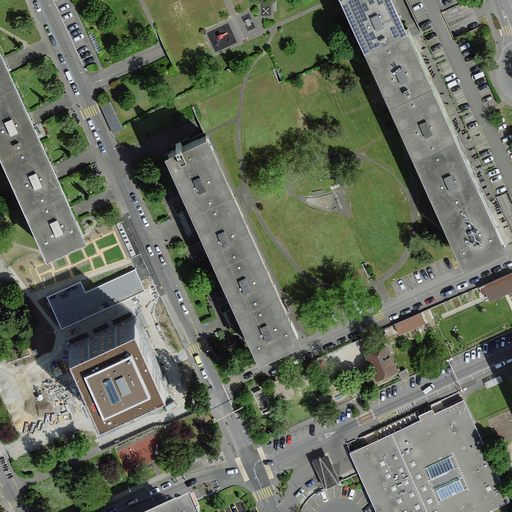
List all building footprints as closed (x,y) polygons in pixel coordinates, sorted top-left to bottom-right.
[(405,29),(392,0),(347,0),(368,46),(405,29)] [(430,83),(405,29),(368,46),(393,100),(430,83)] [(0,87),(13,81),(3,58),(0,51),(0,87)] [(31,119),(13,81),(0,87),(0,143),(3,150),(38,134),(31,119)] [(454,136),(430,83),(393,100),(417,153),(454,136)] [(55,172),(38,134),(3,150),(27,203),(62,187),(55,172)] [(173,150),(169,152),(194,207),(231,190),(206,135),(192,142),(173,150)] [(479,189),(454,136),(417,153),(442,207),(479,189)] [(171,145),(173,150),(192,142),(190,137),(171,145)] [(73,212),(62,187),(27,203),(48,250),(83,234),(76,219),(73,212)] [(503,241),(479,189),(442,207),(465,259),(503,241)] [(256,243),(231,190),(194,207),(219,260),(256,243)] [(277,289),(256,243),(219,260),(239,306),(277,289)] [(81,282),(48,297),(62,329),(145,291),(137,270),(86,293),(81,282)] [(511,286),(500,291),(506,308),(511,305),(511,286)] [(298,335),(277,289),(239,306),(261,352),(298,335)] [(136,315),(69,344),(100,413),(167,383),(136,315)] [(407,334),(402,322),(387,329),(391,338),(400,334),(401,337),(407,334)] [(387,347),(367,355),(377,377),(396,369),(387,347)] [(463,400),(351,452),(360,470),(378,511),(482,511),(508,500),(463,400)]
